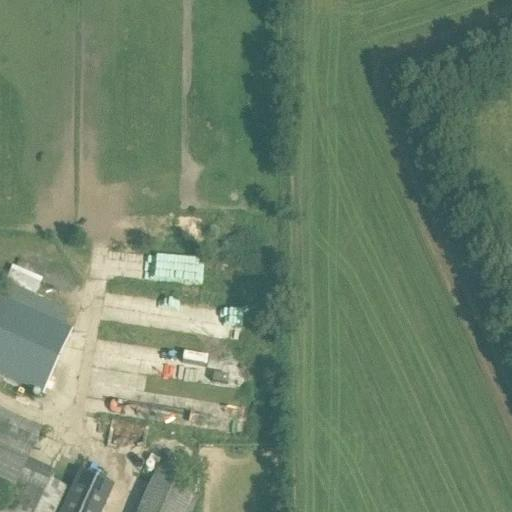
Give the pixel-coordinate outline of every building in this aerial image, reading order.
[(184,280),(195,282),(198,259),(187,258),(184,280)] [(6,262),(0,279),(0,296),(60,318),(64,307),(30,295),(38,274),(6,262)] [(0,377),(43,396),(70,332),(0,301),(0,377)] [(232,328),(232,313),(196,312),(195,327),(232,328)] [(109,408),(121,409),(122,394),(109,393),(109,408)] [(189,421),(192,407),(178,404),(175,418),(189,421)] [(245,426),(244,407),(224,407),(225,427),(245,426)] [(0,501),(9,505),(18,484),(24,486),(30,470),(26,467),(43,430),(0,410),(0,501)] [(193,511),(196,505),(189,501),(195,487),(157,470),(139,511),(193,511)] [(0,511),(101,511),(111,491),(76,476),(69,491),(32,475),(21,500),(16,498),(10,511),(6,511),(0,509),(0,511)]
